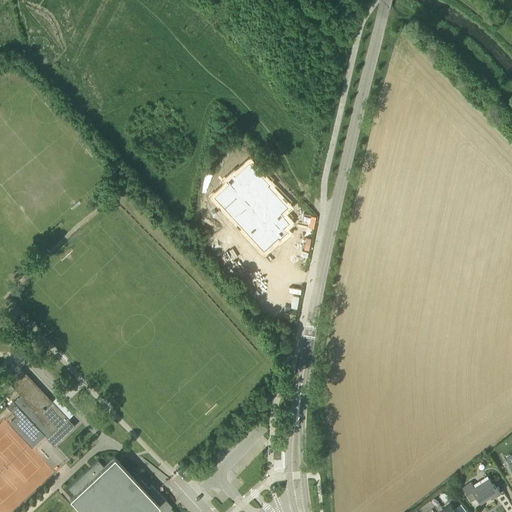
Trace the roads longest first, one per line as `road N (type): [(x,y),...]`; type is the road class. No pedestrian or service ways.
road 1 (tertiary): [(305,358),(386,0)]
road 2 (tertiary): [(305,358),(289,456),(295,511)]
road 3 (tertiary): [(307,511),(305,358)]
